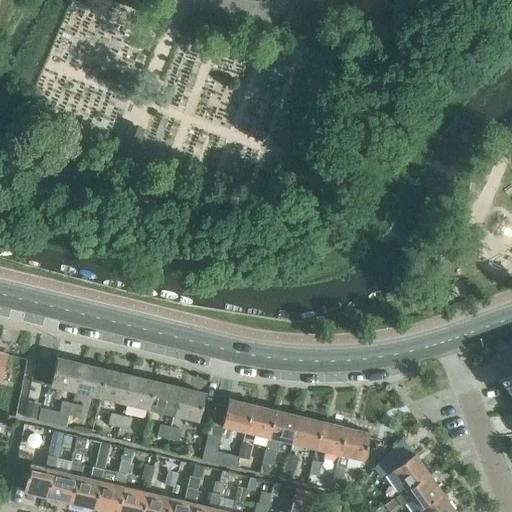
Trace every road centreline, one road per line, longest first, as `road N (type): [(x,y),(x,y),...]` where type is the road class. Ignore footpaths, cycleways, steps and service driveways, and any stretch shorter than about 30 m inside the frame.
road 1 (secondary): [(448,342),(356,360),(274,359),(0,297)]
road 2 (residential): [(511,511),(448,342)]
